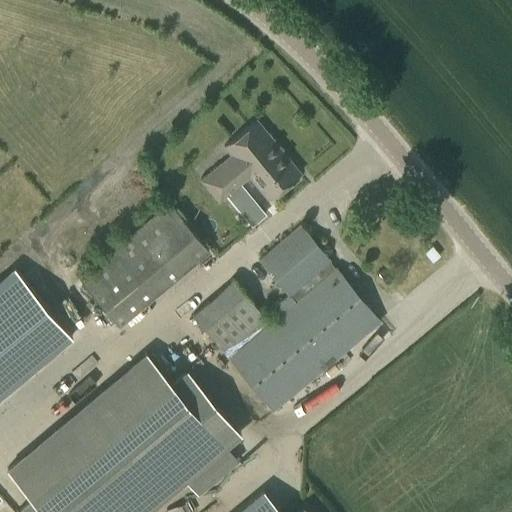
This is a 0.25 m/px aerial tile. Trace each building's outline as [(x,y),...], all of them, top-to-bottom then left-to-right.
[(259,122),(252,121),(223,145),(231,154),(221,163),(224,166),(208,180),(222,196),(248,175),(267,198),(286,183),(291,184),(297,179),(297,174),(300,171),(259,122)] [(118,325),(208,250),(168,202),(78,277),(118,325)] [(256,202),(242,215),(251,226),(266,214),(256,202)] [(330,261),(299,224),(258,258),(295,302),(271,322),(233,279),(191,314),(270,409),(378,319),(335,267),(335,268),(329,261),(330,261)] [(0,395),(72,335),(14,267),(13,267),(18,274),(0,288),(0,395)] [(12,510),(14,511),(140,511),(238,431),(185,367),(169,380),(144,349),(3,467),(28,497),(12,510)] [(306,511),(302,507),(296,511),(282,511),(263,489),(234,511),(306,511)]
